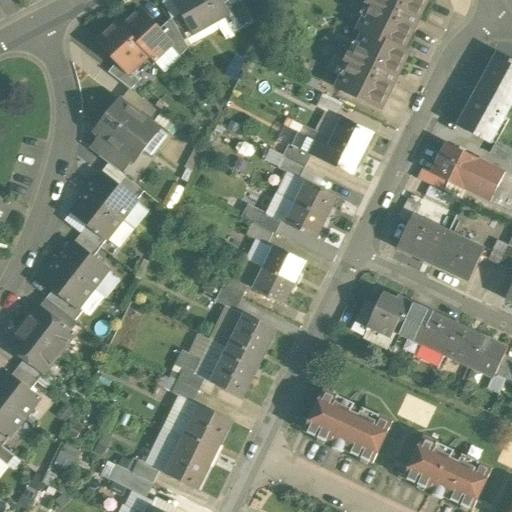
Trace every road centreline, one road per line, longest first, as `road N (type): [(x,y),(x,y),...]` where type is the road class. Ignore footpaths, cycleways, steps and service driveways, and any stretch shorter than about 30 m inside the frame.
road 1 (residential): [(0,308),(32,247),(68,112),(43,13)]
road 2 (residential): [(355,251),(449,59),(490,15)]
road 3 (residential): [(259,455),(355,251)]
road 4 (residential): [(511,325),(355,251)]
road 5 (residential): [(259,455),(379,511)]
